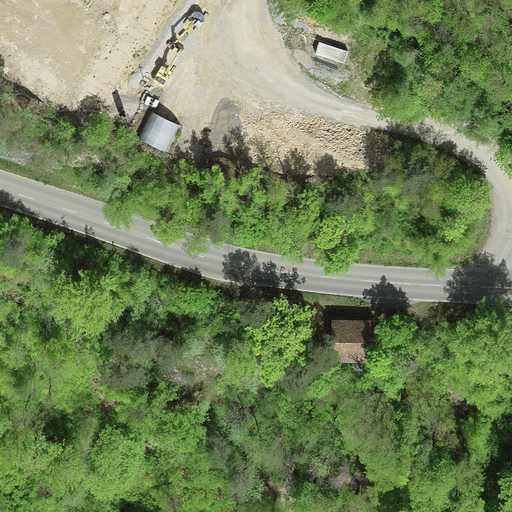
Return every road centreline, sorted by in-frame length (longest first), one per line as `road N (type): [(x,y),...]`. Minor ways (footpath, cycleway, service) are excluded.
road 1 (primary): [(0,188),(232,264),(511,286)]
road 2 (track): [(511,193),(490,151),(471,136),(295,82),(267,59),(255,30),(256,0)]
